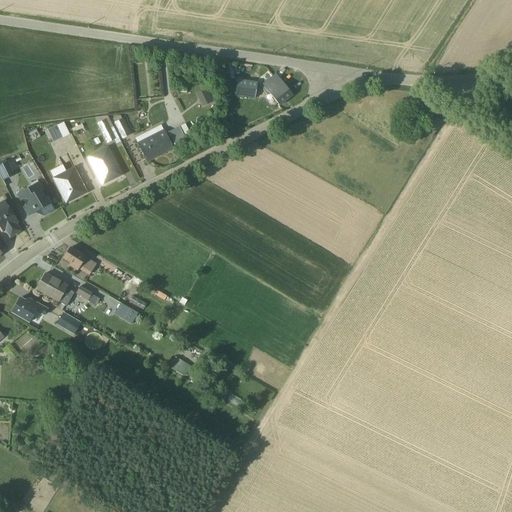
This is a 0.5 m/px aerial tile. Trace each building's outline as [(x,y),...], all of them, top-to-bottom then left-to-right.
[(263,92),(265,95),(268,93),(279,106),(292,95),(279,79),(276,81),(272,77),(261,86),(263,92)] [(256,83),(237,80),(234,96),(254,99),(256,83)] [(195,95),(201,108),(213,102),(207,90),(195,95)] [(425,99),(409,98),(408,114),(424,115),(425,99)] [(106,116),(94,118),(97,124),(96,124),(106,144),(113,141),(115,145),(120,143),(106,116)] [(115,117),(112,119),(114,123),(113,123),(121,140),(130,135),(122,119),(121,119),(119,116),(115,117)] [(440,122),(431,118),(423,135),(431,140),(440,122)] [(51,141),(68,135),(64,121),(46,128),(51,141)] [(190,135),(184,125),(167,133),(173,145),(184,140),(183,139),(190,135)] [(134,139),(146,162),(172,149),(160,126),(134,139)] [(88,157),(102,184),(119,175),(105,148),(88,157)] [(16,169),(11,159),(0,164),(0,176),(2,181),(11,176),(9,173),(16,169)] [(65,203),(85,193),(72,168),(65,172),(61,165),(59,166),(49,172),(65,203)] [(31,186),(16,196),(19,202),(21,200),(24,206),(22,208),(27,217),(39,210),(43,216),(53,210),(46,197),(44,198),(41,192),(43,192),(38,182),(37,183),(36,181),(30,185),(31,186)] [(10,237),(8,238),(20,231),(18,232),(13,225),(16,223),(2,201),(0,202),(0,228),(2,232),(5,230),(10,237)] [(69,248),(62,259),(69,264),(68,266),(77,271),(78,270),(88,276),(92,270),(82,264),(85,258),(69,248)] [(115,269),(100,260),(97,265),(112,274),(115,269)] [(44,274),(35,290),(63,305),(69,293),(67,287),(44,274)] [(80,286),(75,294),(87,301),(87,300),(92,303),(96,296),(91,293),(92,292),(80,286)] [(19,298),(11,313),(29,323),(35,313),(43,317),(47,310),(26,298),(24,301),(19,298)] [(108,306),(101,300),(95,307),(102,313),(108,306)] [(73,336),(81,324),(62,313),(55,325),(73,336)] [(9,345),(2,351),(11,362),(19,356),(9,345)] [(169,367),(184,376),(190,365),(175,357),(169,367)]
